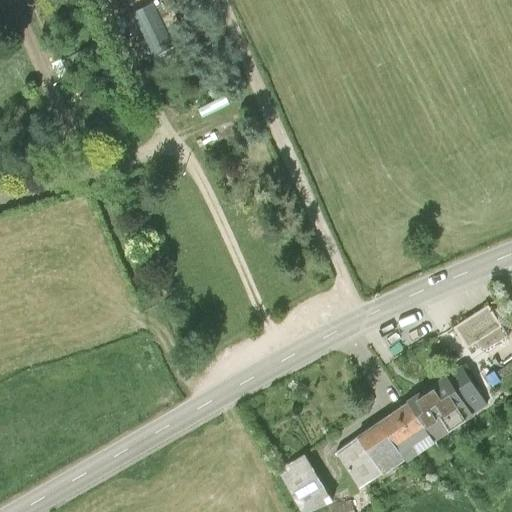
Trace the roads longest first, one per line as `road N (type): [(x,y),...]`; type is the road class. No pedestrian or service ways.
road 1 (residential): [(22,511),(367,318),(511,256)]
road 2 (track): [(225,0),(367,318)]
